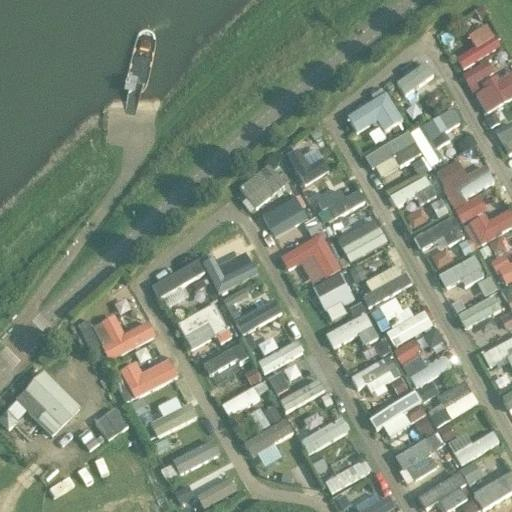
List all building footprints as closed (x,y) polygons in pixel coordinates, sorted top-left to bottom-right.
[(459,71),(497,48),(482,24),(463,35),(470,45),(450,57),(459,71)] [(480,114),(511,96),(511,68),(493,78),(484,59),(458,73),(480,114)] [(400,96),(432,76),(422,60),(390,81),(400,96)] [(447,141),(442,132),(458,123),(449,108),(415,127),(428,151),(447,141)] [(362,130),(369,145),(380,139),(373,125),(362,130)] [(405,131),(363,157),(377,180),(419,154),(405,131)] [(511,131),(495,138),(502,154),(511,150),(511,131)] [(302,187),(326,171),(311,149),(299,156),(294,147),(281,155),(302,187)] [(476,193),(492,185),(482,165),(461,174),(454,160),(432,170),(457,224),(485,211),(476,193)] [(233,187),(252,210),(282,186),(263,162),(233,187)] [(423,176),(386,196),(392,208),(413,197),(417,205),(434,195),(423,176)] [(316,201),(328,221),(360,202),(354,190),(338,199),(333,191),(316,201)] [(291,197),(258,216),(271,238),(304,218),(291,197)] [(420,208),(404,214),(409,228),(425,222),(420,208)] [(461,225),(475,248),(511,225),(511,220),(505,208),(485,220),(481,214),(461,225)] [(453,260),(470,251),(448,215),(410,238),(417,250),(439,237),(453,260)] [(286,245),(310,231),(304,220),(279,235),(286,245)] [(344,263),(383,245),(371,220),(332,239),(344,263)] [(283,271),(296,264),(308,285),(337,269),(317,234),(275,257),(283,271)] [(443,248),(427,257),(434,270),(450,261),(443,248)] [(501,254),(488,262),(502,286),(511,280),(511,260),(506,263),(501,254)] [(254,277),(248,262),(221,274),(213,255),(199,261),(213,294),(254,277)] [(458,277),(464,288),(482,278),(471,257),(433,278),(438,288),(458,277)] [(192,260),(150,285),(165,310),(186,297),(178,285),(199,272),(192,260)] [(363,308),(409,285),(403,273),(396,276),(391,266),(360,281),(367,294),(358,298),(363,308)] [(341,315),(337,306),(349,301),(337,275),(309,287),(324,322),(341,315)] [(481,296),(492,293),(488,278),(477,281),(481,296)] [(444,299),(462,290),(457,280),(439,289),(444,299)] [(453,314),(461,329),(502,310),(494,295),(453,314)] [(269,298),(230,322),(239,336),(278,313),(269,298)] [(209,304),(174,324),(182,338),(204,326),(215,345),(228,338),(209,304)] [(429,328),(420,311),(410,316),(405,307),(389,316),(395,325),(381,333),(389,348),(429,328)] [(503,328),(511,323),(511,309),(497,316),(503,328)] [(80,331),(89,347),(95,344),(106,363),(151,338),(143,322),(122,333),(111,314),(80,331)] [(359,347),(374,339),(361,314),(321,335),(328,350),(353,337),(359,347)] [(511,374),(511,373),(511,336),(478,354),(485,368),(503,359),(511,374)] [(261,375),(300,352),(292,340),(253,362),(261,375)] [(391,349),(403,376),(423,367),(410,340),(391,349)] [(254,360),(267,352),(261,341),(248,349),(254,360)] [(202,372),(243,359),(239,347),(198,360),(202,372)] [(363,385),(368,394),(397,377),(385,356),(347,378),(354,391),(363,385)] [(440,357),(406,378),(413,389),(447,368),(440,357)] [(165,358),(138,371),(134,362),(117,370),(131,399),(175,378),(165,358)] [(51,437),(78,406),(38,370),(0,412),(0,422),(7,428),(22,411),(51,437)] [(263,385),(275,395),(283,384),(271,375),(263,385)] [(315,378),(276,402),(283,414),(322,391),(315,378)] [(462,381),(434,397),(439,407),(468,391),(462,381)] [(248,386),(217,406),(225,419),(256,399),(248,386)] [(511,407),(511,388),(497,397),(505,411),(511,407)] [(441,408),(448,420),(476,404),(469,392),(441,408)] [(363,418),(369,429),(416,404),(410,393),(363,418)] [(151,440),(193,420),(185,403),(143,423),(151,440)] [(267,425),(277,421),(273,406),(262,410),(267,425)] [(405,424),(423,417),(418,406),(401,413),(405,424)] [(91,422),(104,442),(125,429),(112,409),(91,422)] [(255,409),(246,417),(259,432),(268,424),(255,409)] [(426,418),(432,429),(446,421),(441,410),(426,418)] [(384,438),(405,426),(399,414),(377,426),(384,438)] [(338,418),(296,441),(304,456),(346,433),(338,418)] [(417,437),(429,435),(426,419),(415,421),(417,437)] [(466,445),(461,434),(444,443),(456,466),(496,445),(489,432),(466,445)] [(436,434),(424,438),(428,451),(440,447),(436,434)] [(130,438),(121,441),(128,464),(138,461),(130,438)] [(208,441),(155,467),(163,482),(216,456),(208,441)] [(273,441),(250,452),(257,468),(280,458),(273,441)] [(424,441),(390,453),(395,468),(429,456),(424,441)] [(330,474),(354,463),(350,453),(326,464),(330,474)] [(360,461),(321,483),(328,495),(367,472),(360,461)] [(467,484),(479,477),(472,464),(460,470),(467,484)] [(222,472),(202,480),(206,490),(192,496),(198,509),(231,495),(222,472)] [(511,475),(510,472),(467,492),(476,510),(511,492),(511,475)] [(178,505),(191,497),(184,486),(171,494),(178,505)] [(457,490),(433,503),(437,511),(444,511),(464,502),(457,490)] [(135,491),(105,500),(109,511),(139,503),(135,491)] [(385,511),(391,509),(384,496),(376,501),(371,493),(345,509),(346,511),(385,511)]
